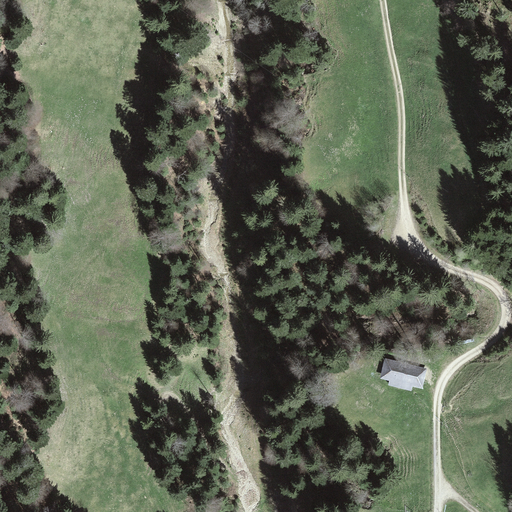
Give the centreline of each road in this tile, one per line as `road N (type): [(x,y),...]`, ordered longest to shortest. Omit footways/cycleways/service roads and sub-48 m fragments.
road 1 (track): [(380,0),(408,226),(421,250),(486,281),(506,307),(499,332),(442,381),(437,511)]
road 2 (track): [(276,511),(258,449),(232,218),(249,107)]
